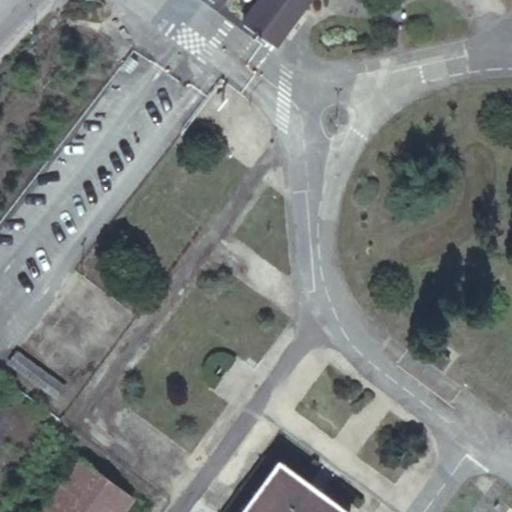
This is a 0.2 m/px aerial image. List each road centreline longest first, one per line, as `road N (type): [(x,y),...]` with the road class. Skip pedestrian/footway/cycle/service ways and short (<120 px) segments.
road 1 (unknown): [(299,105),(108,389),(116,426),(198,485)]
road 2 (unknown): [(0,334),(21,335),(39,323),(240,56)]
road 3 (unknown): [(205,0),(0,261)]
road 4 (unknown): [(263,397),(394,511)]
